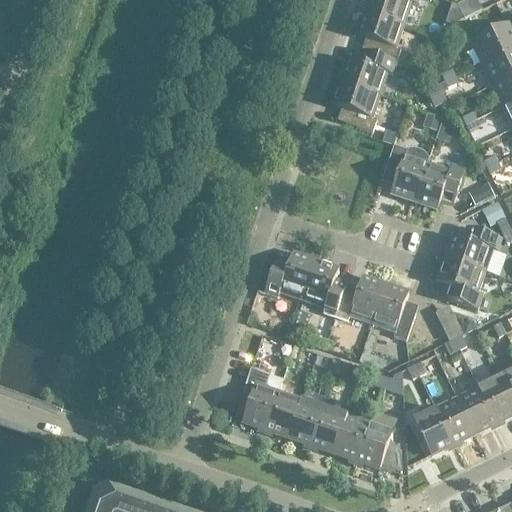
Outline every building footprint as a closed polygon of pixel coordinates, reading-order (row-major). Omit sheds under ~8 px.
[(418,0),(400,0),(400,1),(397,0),(370,0),(365,15),(404,28),(411,5),(416,7),(418,0)] [(465,2),(458,6),(465,20),(472,17),(465,2)] [(404,28),(365,15),(357,38),(384,47),(380,59),(396,65),(400,52),(396,51),(404,28)] [(470,45),(481,67),(511,51),(511,38),(506,27),(470,45)] [(511,77),(511,51),(481,67),(491,88),(511,77)] [(396,65),(380,59),(376,71),(349,62),(341,85),(380,98),(387,75),(392,77),(396,65)] [(441,77),(444,84),(455,79),(451,72),(441,77)] [(511,104),(511,77),(491,88),(502,110),(511,104)] [(458,86),(455,79),(444,84),(448,91),(458,86)] [(380,98),(341,85),(333,108),(360,117),(356,130),(372,135),(376,122),(372,121),(380,98)] [(511,104),(502,110),(511,130),(511,104)] [(473,116),(462,121),(465,127),(476,122),(473,116)] [(479,129),(476,122),(465,127),(469,134),(479,129)] [(441,124),(436,137),(446,140),(450,127),(441,124)] [(385,132),(382,143),(393,147),(396,136),(385,132)] [(406,153),(393,149),(388,164),(400,169),(391,196),(414,204),(427,165),(429,161),(426,158),(423,155),(418,153),(414,151),(409,152),(406,153)] [(494,159),(483,164),(487,170),(497,165),(494,159)] [(450,173),(427,165),(414,204),(437,212),(447,185),(459,189),(464,173),(451,168),(450,173)] [(500,172),(497,165),(487,170),(490,177),(500,172)] [(488,187),(469,197),(475,209),(494,199),(488,187)] [(497,205),(483,212),(490,228),(505,221),(497,205)] [(454,239),(446,262),(484,275),(492,252),(497,254),(501,241),(485,236),(481,248),(454,239)] [(279,295),(302,303),(315,265),(291,257),(282,284),(270,280),(265,296),(277,300),(279,295)] [(484,275),(446,262),(438,285),(452,290),(451,293),(451,292),(447,302),(477,312),(481,300),(477,298),(484,275)] [(338,273),(315,265),(302,303),(325,311),(323,316),(335,320),(341,304),(329,300),(338,273)] [(352,308),(341,304),(335,320),(347,324),(349,319),(372,327),(385,289),(362,281),(352,308)] [(408,297),(385,289),(372,327),(395,335),(393,339),(406,344),(411,328),(399,324),(408,297)] [(448,312),(434,319),(447,345),(454,342),(461,338),(448,312)] [(511,333),(506,322),(500,326),(505,336),(511,333)] [(505,336),(500,326),(493,329),(498,339),(505,336)] [(461,338),(454,342),(459,352),(466,349),(461,338)] [(459,352),(454,342),(447,345),(452,355),(459,352)] [(301,351),(294,349),(290,360),(297,362),(301,351)] [(339,364),(332,362),(329,373),(336,375),(339,364)] [(346,367),(339,364),(336,375),(343,378),(346,367)] [(425,375),(420,365),(414,368),(419,379),(425,375)] [(419,379),(414,368),(407,371),(412,382),(419,379)] [(242,396),(251,399),(242,425),(265,433),(278,394),(266,390),(270,377),(251,371),(242,396)] [(511,373),(499,379),(511,405),(511,373)] [(385,380),(378,378),(374,389),(381,391),(385,380)] [(511,418),(511,405),(499,379),(478,390),(496,426),(511,418)] [(392,382),(385,380),(381,391),(388,393),(392,382)] [(496,426),(478,390),(456,401),(474,437),(496,426)] [(301,402),(278,394),(265,433),(288,440),(301,402)] [(474,437),(456,401),(435,411),(452,448),(474,437)] [(324,410),(301,402),(288,440),(311,448),(324,410)] [(347,417),(324,410),(311,448),(333,456),(347,417)] [(452,448),(435,411),(412,422),(430,458),(452,448)] [(369,425),(347,417),(333,456),(356,464),(369,425)] [(393,433),(369,425),(356,464),(379,472),(388,445),(393,433)] [(388,445),(379,472),(403,480),(399,449),(388,445)] [(179,511),(108,488),(99,492),(92,496),(86,511),(179,511)]
